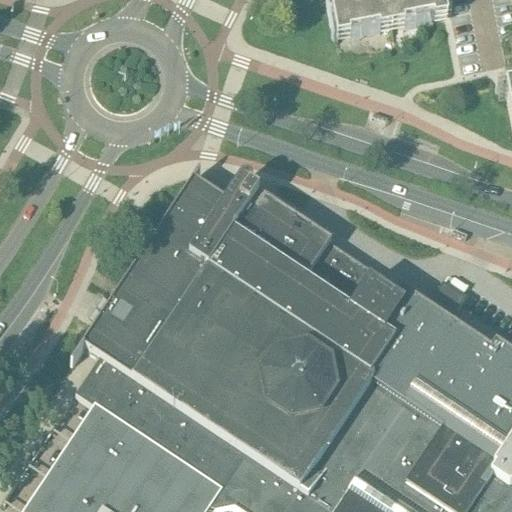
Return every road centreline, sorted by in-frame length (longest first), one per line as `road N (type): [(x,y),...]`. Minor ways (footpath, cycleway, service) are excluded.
road 1 (secondary): [(511,199),(175,83)]
road 2 (secondary): [(0,327),(121,136)]
road 3 (secondary): [(313,163),(511,230)]
road 4 (secondary): [(84,119),(0,262)]
road 5 (secondary): [(167,112),(313,163)]
